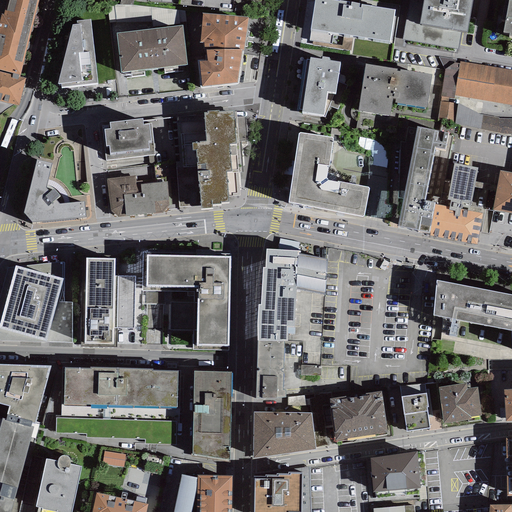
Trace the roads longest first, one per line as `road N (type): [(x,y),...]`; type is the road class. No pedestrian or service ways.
road 1 (residential): [(242,467),(511,433)]
road 2 (secondary): [(511,266),(253,218)]
road 3 (secondary): [(253,218),(0,245)]
road 4 (residential): [(0,351),(244,361)]
road 5 (residential): [(271,98),(30,123)]
road 6 (secondary): [(253,218),(244,361)]
road 7 (secondary): [(30,123),(56,0)]
road 8 (tertiary): [(253,218),(271,98)]
